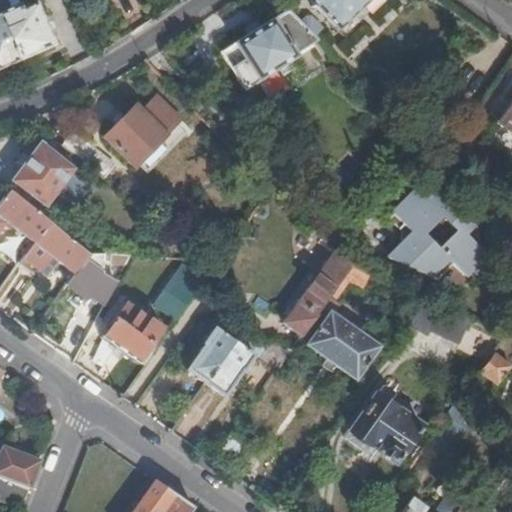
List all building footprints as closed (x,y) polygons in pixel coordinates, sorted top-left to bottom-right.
[(307,0),(337,31),(369,0),(307,0)] [(4,29),(17,62),(52,47),(35,3),(13,12),(19,23),(4,29)] [(295,57),(319,44),(289,12),(274,22),(272,22),(221,51),(243,90),(277,71),(280,76),(301,64),(295,57)] [(0,69),(17,62),(4,29),(0,20),(0,69)] [(511,99),(497,122),(511,132),(511,99)] [(152,102),(137,117),(131,111),(102,143),(131,171),(176,126),(152,102)] [(511,132),(497,122),(488,134),(511,150),(511,132)] [(66,136),(56,148),(84,170),(98,182),(108,171),(66,136)] [(10,184),(43,209),(71,171),(38,146),(10,184)] [(440,164),(426,151),(415,162),(429,175),(440,164)] [(450,264),(462,274),(483,253),(462,233),(471,224),(435,188),(430,193),(419,184),(384,220),(395,232),(400,227),(408,235),(393,251),(399,257),(396,266),(421,274),(426,270),(435,279),(450,264)] [(48,223),(7,190),(0,200),(0,219),(2,222),(32,245),(48,223)] [(87,254),(48,223),(32,245),(25,254),(36,271),(40,266),(49,273),(57,263),(73,275),(87,254)] [(102,255),(87,254),(73,275),(65,285),(85,300),(99,284),(103,286),(106,283),(107,261),(102,261),(102,255)] [(350,266),(323,264),(282,321),(300,336),(350,266)] [(0,289),(0,305),(22,311),(30,275),(4,270),(0,289)] [(177,319),(208,274),(177,273),(155,304),(177,319)] [(467,318),(429,300),(412,323),(457,343),(467,318)] [(114,344),(144,365),(168,332),(125,301),(102,334),(114,344)] [(305,343),(344,371),(356,379),(378,348),(328,312),(305,343)] [(83,340),(86,336),(75,329),(83,340)] [(187,369),(205,382),(233,343),(214,329),(203,344),(204,345),(187,369)] [(91,353),(99,365),(114,344),(102,334),(91,353)] [(275,371),(289,351),(275,339),(264,339),(260,346),(253,355),(275,371)] [(233,343),(205,382),(222,395),(240,370),(241,371),(252,356),(233,343)] [(492,353),(476,376),(495,390),(511,366),(492,353)] [(379,390),(349,432),(393,463),(422,422),(379,390)] [(479,413),(455,399),(444,415),(468,432),(479,413)] [(230,432),(217,451),(235,465),(237,463),(241,466),(253,452),(248,448),(249,446),(230,432)] [(0,477),(29,489),(39,462),(2,447),(0,451),(0,477)] [(0,503),(20,511),(29,489),(0,477),(0,503)] [(189,511),(192,508),(154,481),(132,511),(189,511)] [(400,511),(423,511),(420,509),(422,507),(411,497),(400,511)] [(471,511),(451,498),(441,499),(435,507),(435,511),(471,511)]
